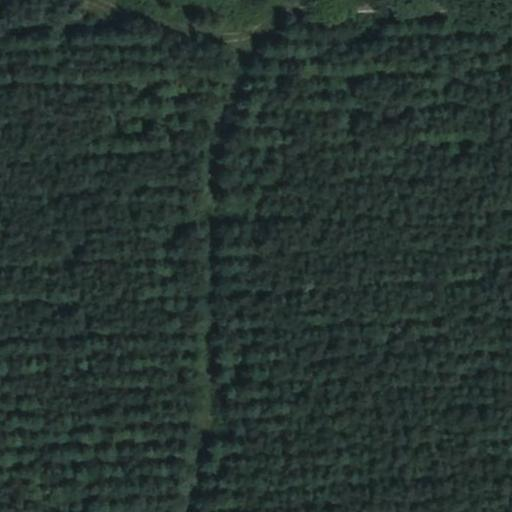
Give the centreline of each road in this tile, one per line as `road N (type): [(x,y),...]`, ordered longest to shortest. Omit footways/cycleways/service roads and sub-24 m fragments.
road 1 (track): [(184,511),(263,95),(328,31),(398,0)]
road 2 (track): [(112,0),(179,25),(245,69),(278,80)]
